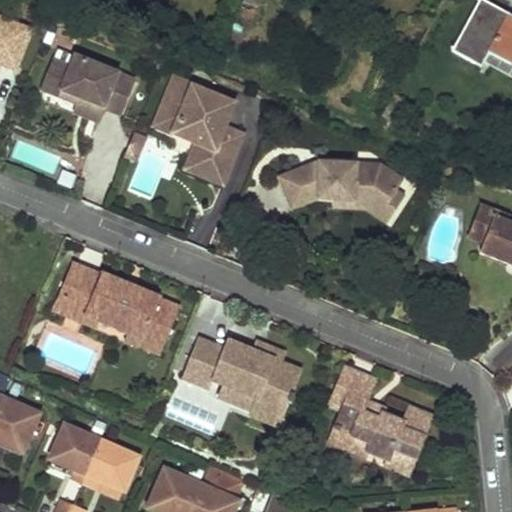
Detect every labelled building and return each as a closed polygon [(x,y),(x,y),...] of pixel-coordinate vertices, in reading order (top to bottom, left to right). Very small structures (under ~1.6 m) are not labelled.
[(511,16),(481,0),(475,0),(450,48),(479,63),(482,58),(511,74),(511,16)] [(0,71),(12,76),(29,36),(0,24),(0,71)] [(70,68),(53,61),(40,91),(58,99),(61,93),(78,100),(76,106),(92,114),(95,107),(103,111),(120,118),(135,83),(75,58),(70,68)] [(192,88),(173,80),(156,121),(174,129),(171,136),(194,146),(190,157),(208,164),(204,173),(224,181),(238,146),(219,138),(223,129),(232,106),(192,89),(192,88)] [(92,114),(76,106),(72,114),(97,124),(103,111),(95,107),(92,114)] [(174,129),(156,121),(153,128),(171,136),(174,129)] [(242,136),(223,129),(219,138),(238,146),(242,136)] [(208,164),(190,157),(184,172),(221,187),(224,181),(204,173),(208,164)] [(300,168),(277,177),(290,210),(316,200),(333,201),(355,201),(355,195),(369,195),(386,205),(397,188),(404,178),(380,162),(322,161),(322,169),(301,169),(300,168)] [(300,168),(301,169),(322,169),(322,161),(318,161),(300,168)] [(405,194),(397,188),(386,205),(369,195),(355,195),(355,201),(333,201),(333,208),(366,209),(387,222),(405,194)] [(509,218),(511,213),(482,202),(469,236),(485,242),(495,213),(509,218)] [(511,219),(509,218),(495,213),(485,242),(481,251),(510,262),(511,257),(511,219)] [(101,274),(72,262),(59,294),(86,305),(82,316),(141,341),(147,326),(168,335),(180,306),(160,298),(160,297),(101,273),(101,274)] [(86,305),(59,294),(52,312),(159,356),(168,335),(147,326),(141,341),(82,316),(86,305)] [(223,350),(198,339),(182,379),(208,390),(212,381),(223,386),(256,399),(253,406),(281,418),(287,403),(290,404),(294,395),(291,394),(300,371),(280,362),(252,351),(227,341),(223,350)] [(256,342),(252,351),(280,362),(284,353),(256,342)] [(375,380),(343,367),(327,406),(341,411),(334,429),(340,432),(341,429),(352,434),(347,445),(410,471),(432,417),(409,407),(403,422),(382,414),(364,407),(366,401),(375,380)] [(256,399),(223,386),(218,398),(251,412),(253,406),(256,399)] [(38,415),(1,399),(0,402),(0,444),(8,448),(9,444),(23,450),(38,415)] [(385,408),(366,401),(364,407),(382,414),(385,408)] [(281,418),(253,406),(251,412),(250,415),(277,427),(281,418)] [(66,427),(51,459),(74,469),(71,476),(84,482),(101,443),(66,427)] [(340,432),(334,429),(328,444),(408,477),(410,471),(347,445),(352,434),(341,429),(340,432)] [(137,459),(101,443),(84,482),(97,488),(101,480),(124,491),(137,459)] [(207,468),(203,481),(238,492),(242,479),(207,468)] [(189,511),(201,487),(165,471),(150,506),(163,511),(189,511)] [(233,511),(237,503),(201,487),(189,511),(233,511)] [(87,511),(61,500),(55,511),(87,511)]
